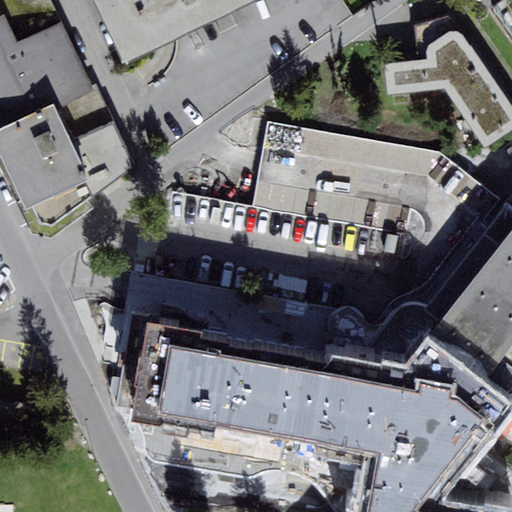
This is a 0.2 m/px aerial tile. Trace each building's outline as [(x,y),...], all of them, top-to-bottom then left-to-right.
[(93,0),(120,56),(236,0),(93,0)] [(511,0),(509,0),(491,14),(511,41),(511,0)] [(0,116),(5,126),(94,85),(63,19),(20,39),(6,8),(0,10),(0,116)] [(415,21),(416,59),(384,61),(386,94),(448,90),(466,118),(484,145),(511,127),(511,96),(476,41),(460,51),(459,20),(415,21)] [(0,131),(29,195),(83,170),(54,107),(0,131)] [(281,471),(287,438),(336,446),(417,460),(420,437),(424,418),(425,418),(428,404),(429,404),(429,400),(473,434),(481,425),(497,437),(511,417),(511,224),(400,368),(359,362),(357,372),(320,366),(318,375),(212,358),(216,335),(169,328),(170,321),(142,316),(126,414),(154,419),(154,416),(157,416),(151,449),(281,471)] [(342,511),(477,511),(480,486),(420,437),(417,460),(336,446),(329,501),(342,511)]
